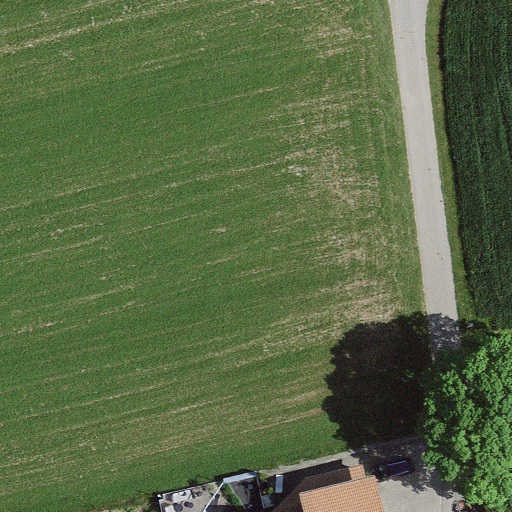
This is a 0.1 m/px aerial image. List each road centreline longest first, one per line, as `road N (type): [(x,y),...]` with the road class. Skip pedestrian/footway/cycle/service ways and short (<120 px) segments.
road 1 (unclassified): [(458,372),(409,0)]
road 2 (unclassified): [(464,511),(458,372)]
